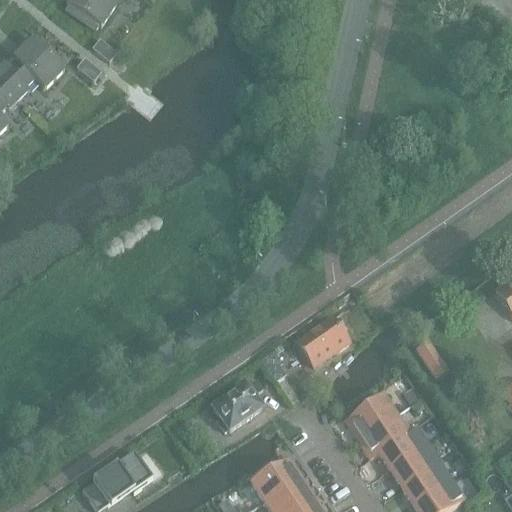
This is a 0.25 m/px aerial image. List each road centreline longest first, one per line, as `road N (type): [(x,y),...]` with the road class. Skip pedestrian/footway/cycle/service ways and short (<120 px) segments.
road 1 (residential): [(0,469),(18,451),(80,425),(269,276),(312,191),(356,0)]
road 2 (residential): [(373,511),(303,411)]
